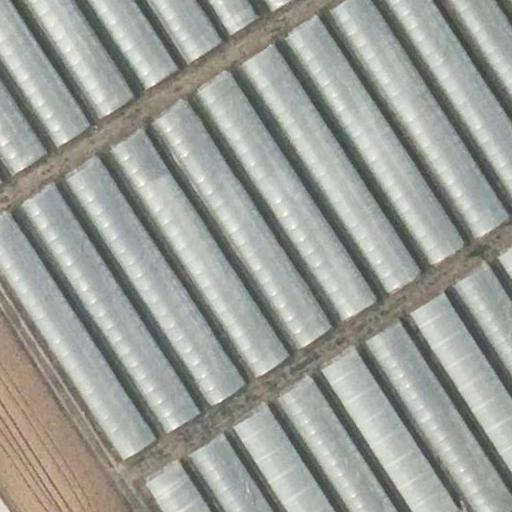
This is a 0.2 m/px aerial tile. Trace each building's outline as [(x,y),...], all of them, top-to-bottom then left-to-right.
[(9,0),(0,0),(0,58),(57,147),(91,124),(9,0)] [(71,0),(23,0),(100,118),(134,95),(71,0)] [(134,0),(86,0),(145,89),(178,67),(134,0)] [(195,0),(147,0),(188,63),(221,41),(195,0)] [(248,0),(206,0),(229,35),(259,16),(248,0)] [(264,0),(271,10),(286,0),(264,0)] [(371,0),(344,0),(328,11),(475,238),(511,215),(371,0)] [(511,120),(433,0),(383,0),(511,200),(511,120)] [(511,26),(495,0),(444,0),(511,103),(511,26)] [(320,13),(284,37),(430,265),(467,242),(320,13)] [(273,43),(240,65),(386,293),(421,270),(273,43)] [(230,71),(195,93),(342,320),(378,298),(230,71)] [(0,79),(0,157),(12,176),(47,152),(0,79)] [(186,99),(150,124),(299,349),(334,326),(186,99)] [(142,128),(108,151),(255,377),(291,354),(142,128)] [(99,157),(63,181),(212,406),(247,382),(99,157)] [(53,184),(19,207),(166,433),(201,410),(53,184)] [(9,213),(0,218),(0,276),(122,461),(158,437),(9,213)] [(511,247),(497,257),(511,279),(511,247)] [(511,300),(488,262),(453,285),(511,376),(511,300)] [(511,398),(443,292),(409,313),(511,472),(511,398)] [(511,495),(399,320),(364,341),(474,511),(505,511),(511,508),(511,495)] [(460,511),(354,348),(321,370),(411,511),(460,511)] [(398,511),(312,376),(276,399),(349,511),(398,511)] [(336,511),(267,404),(233,426),(287,511),(336,511)] [(274,511),(223,432),(190,454),(226,511),(274,511)] [(212,511),(180,460),(145,483),(163,511),(212,511)]
